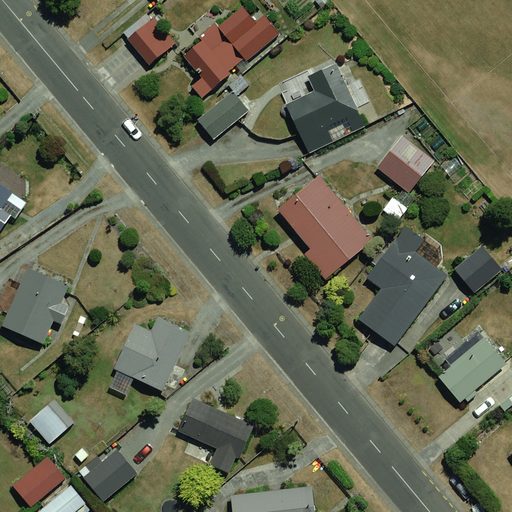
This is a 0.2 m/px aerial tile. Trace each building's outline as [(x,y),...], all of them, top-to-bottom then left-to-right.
[(203,22),(180,43),(216,82),(270,32),(243,3),(212,31),(203,22)] [(154,19),(133,34),(152,61),(173,46),(154,19)] [(332,66),(268,92),(292,153),(356,126),(332,66)] [(234,92),(198,120),(213,139),(249,111),(234,92)] [(390,134),(367,169),(403,193),(426,158),(390,134)] [(294,259),(314,281),(363,240),(309,177),(270,210),(304,250),(294,259)] [(392,194),(379,207),(395,221),(407,208),(392,194)] [(352,323),(386,344),(434,266),(387,237),(362,278),(374,286),(352,323)] [(476,246),(445,271),(465,296),(496,271),(476,246)] [(20,265),(0,306),(0,328),(31,344),(60,284),(20,265)] [(125,324),(105,373),(158,394),(182,334),(150,321),(145,333),(125,324)] [(473,337),(430,374),(453,400),(495,363),(473,337)] [(53,398),(35,415),(59,441),(77,424),(53,398)] [(184,399),(169,436),(241,464),(256,427),(184,399)] [(511,441),(500,452),(511,464),(511,441)] [(105,450),(74,473),(90,494),(121,472),(105,450)] [(31,459),(4,481),(23,504),(50,481),(31,459)] [(62,486),(28,510),(28,511),(69,511),(77,507),(62,486)] [(305,511),(303,488),(221,495),(222,511),(305,511)]
